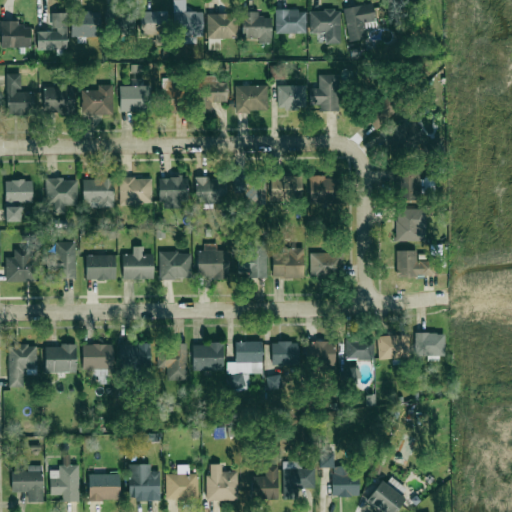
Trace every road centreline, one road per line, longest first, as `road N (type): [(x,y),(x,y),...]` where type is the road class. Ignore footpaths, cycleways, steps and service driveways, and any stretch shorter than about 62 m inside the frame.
road 1 (residential): [(0,142),(346,146),(362,168),(364,305)]
road 2 (residential): [(0,308),(364,305)]
